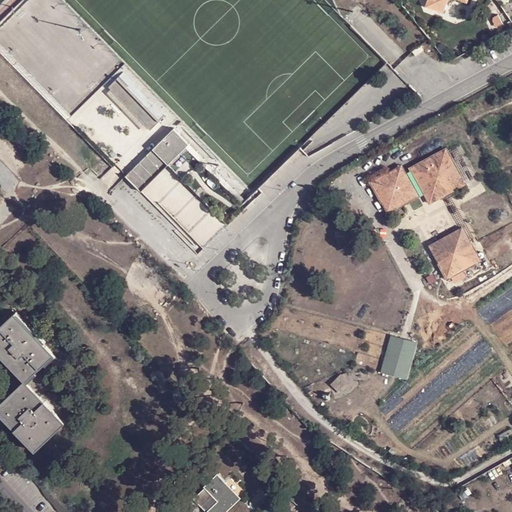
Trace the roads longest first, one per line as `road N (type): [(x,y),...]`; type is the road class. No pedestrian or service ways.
road 1 (track): [(344,511),(287,438),(208,395),(131,272),(66,240),(18,201),(13,183)]
road 2 (residential): [(511,63),(331,161),(272,214)]
road 3 (residential): [(272,214),(216,268),(211,295),(234,315),(259,309),(277,240)]
road 4 (track): [(13,183),(101,186),(0,86)]
road 5 (track): [(29,212),(107,244),(135,240),(145,229)]
